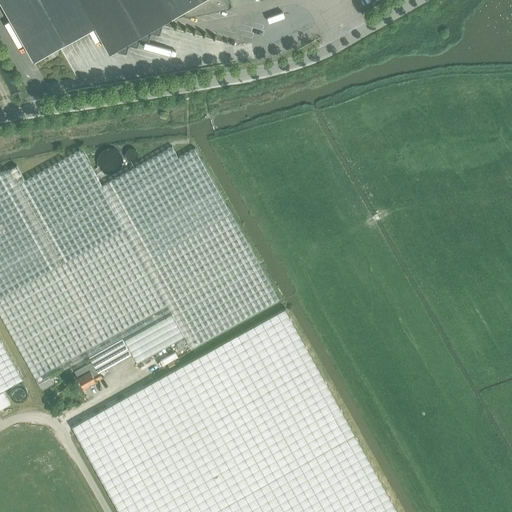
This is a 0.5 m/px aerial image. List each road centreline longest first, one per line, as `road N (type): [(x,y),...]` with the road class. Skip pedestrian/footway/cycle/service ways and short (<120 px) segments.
road 1 (unclassified): [(411,0),(318,51),(246,71),(0,114)]
road 2 (unclassified): [(107,511),(58,426),(30,417),(0,427)]
